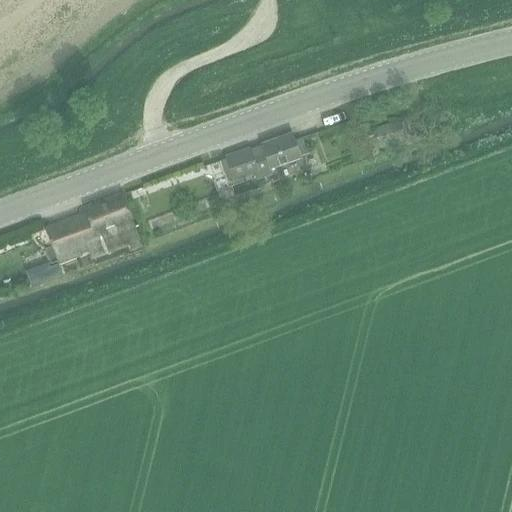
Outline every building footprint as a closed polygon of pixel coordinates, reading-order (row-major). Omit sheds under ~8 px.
[(401,122),(375,130),(379,144),(392,140),(392,139),(405,135),(401,122)] [(227,157),(227,158),(228,158),(220,161),(227,180),(234,177),(235,180),(255,173),(257,179),(272,174),(270,168),(302,156),(300,151),(307,148),(303,138),(296,141),(293,133),(262,144),(265,151),(253,155),(251,148),(227,157)] [(245,194),(236,199),(240,206),(249,202),(245,195),(245,194)] [(48,230),(55,247),(61,263),(82,255),(78,244),(86,241),(92,259),(129,244),(131,250),(142,245),(128,209),(123,211),(119,199),(90,210),(91,213),(48,230)] [(40,265),(26,271),(31,286),(32,286),(35,285),(54,277),(50,267),(48,262),(45,263),(40,265)] [(58,263),(50,267),(54,277),(62,274),(62,273),(58,264),(58,263)]
